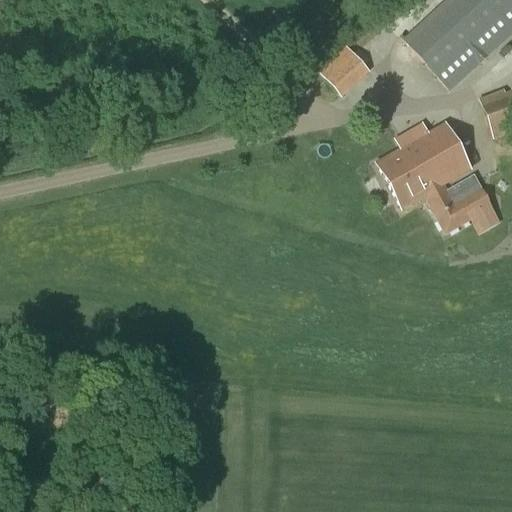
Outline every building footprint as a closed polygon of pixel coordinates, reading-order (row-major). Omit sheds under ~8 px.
[(511,35),(511,2),(510,0),(446,0),(401,42),(449,93),(511,35)] [(357,37),(315,74),(347,108),(373,83),(377,86),(390,73),(388,70),(357,37)] [(502,92),(477,102),(493,142),(511,134),(511,88),(509,90),(511,93),(503,96),(502,92)] [(402,213),(424,200),(442,188),(470,172),(444,128),(376,167),(402,213)] [(442,188),(424,200),(444,236),(489,210),(471,178),(445,193),(442,188)]
